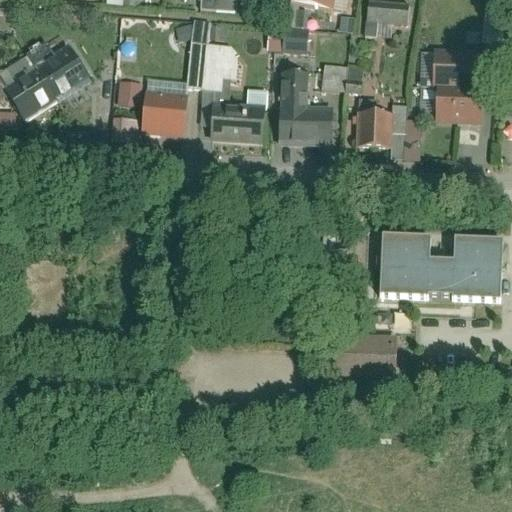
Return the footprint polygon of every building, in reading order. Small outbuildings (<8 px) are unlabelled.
[(286,0),(286,3),(331,13),(333,0),(286,0)] [(408,30),(410,11),(368,7),(366,26),(408,30)] [(482,48),(503,48),(504,8),(483,7),(482,48)] [(187,92),(222,94),(223,83),(234,84),(236,49),(209,48),(210,27),(176,26),(175,44),(190,45),(187,92)] [(284,57),(306,57),(306,33),(283,33),(284,57)] [(81,76),(70,55),(6,90),(17,111),(81,76)] [(438,55),(437,122),(481,123),(482,56),(438,55)] [(324,68),(321,92),(359,97),(362,73),(324,68)] [(281,146),(317,145),(317,117),(303,118),(302,77),(280,77),(281,146)] [(142,133),(184,137),(187,102),(145,98),(142,133)] [(213,141),(262,142),(263,109),(214,108),(213,141)] [(356,149),(388,147),(387,109),(355,111),(356,149)] [(112,123),(112,147),(138,147),(138,123),(112,123)] [(454,306),(499,308),(502,247),(451,245),(450,269),(430,268),(431,243),(380,241),(378,305),(425,306),(425,298),(454,299),(454,306)] [(339,349),(338,376),(398,378),(399,351),(339,349)]
